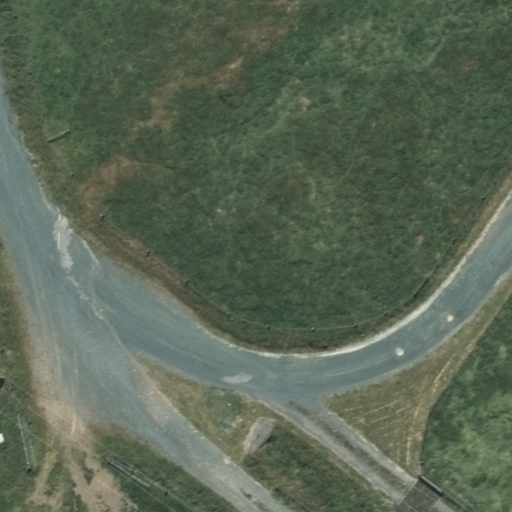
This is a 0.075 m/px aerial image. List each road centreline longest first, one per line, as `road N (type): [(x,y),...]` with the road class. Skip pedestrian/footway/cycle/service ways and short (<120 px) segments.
road 1 (track): [(511,217),(462,287),(406,337),(340,370),(265,372),(174,330),(53,239),(3,172),(0,152)]
road 2 (track): [(3,172),(107,359),(304,511)]
road 3 (track): [(3,172),(98,511)]
